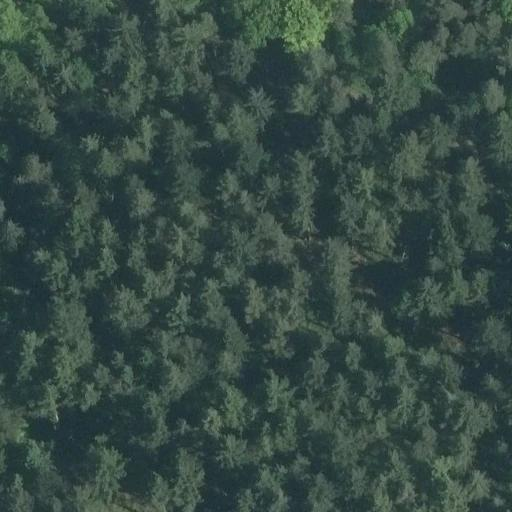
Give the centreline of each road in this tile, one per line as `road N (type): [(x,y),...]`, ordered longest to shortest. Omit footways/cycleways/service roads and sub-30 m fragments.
road 1 (track): [(511,149),(166,0)]
road 2 (track): [(0,332),(136,0)]
